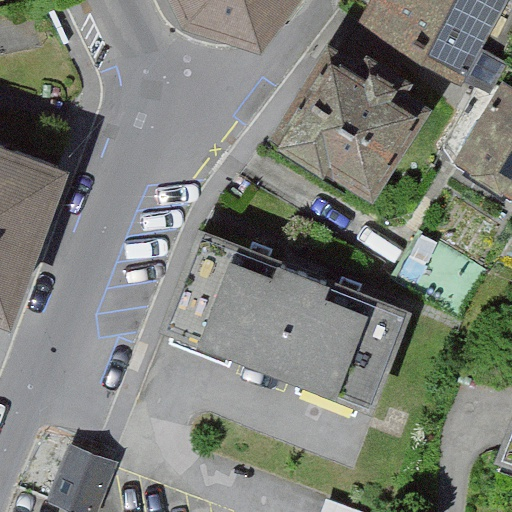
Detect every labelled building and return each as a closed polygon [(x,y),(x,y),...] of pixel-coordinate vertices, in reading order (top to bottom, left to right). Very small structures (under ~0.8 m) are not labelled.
[(179,0),(190,22),(261,43),(294,0),(179,0)] [(499,7),(487,0),(372,0),(359,22),(453,80),(499,7)] [(505,70),(475,56),(460,89),(490,102),(505,70)] [(423,110),(337,57),(283,143),(325,169),(329,162),(374,190),(423,110)] [(511,104),(498,96),(453,168),(511,204),(511,104)] [(60,173),(0,151),(0,306),(10,310),(60,173)] [(400,312),(204,237),(168,331),(363,406),(400,312)] [(98,511),(115,466),(72,450),(54,499),(89,511),(98,511)] [(388,511),(332,491),(324,511),(388,511)]
